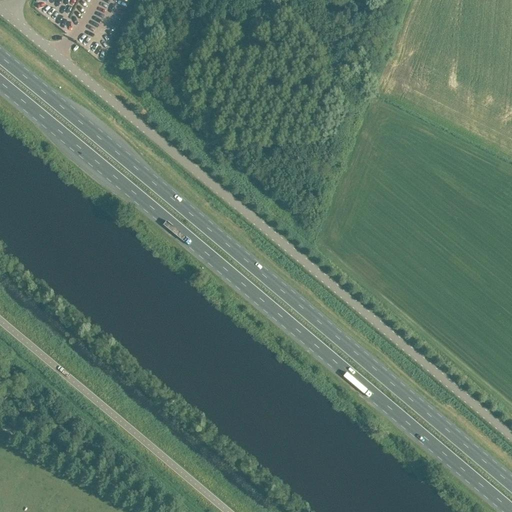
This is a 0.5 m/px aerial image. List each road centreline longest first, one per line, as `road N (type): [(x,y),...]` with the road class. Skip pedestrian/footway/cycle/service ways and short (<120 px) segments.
road 1 (trunk): [(0,83),(511,510)]
road 2 (trunk): [(511,483),(0,58)]
road 3 (unclassified): [(11,18),(511,438)]
road 4 (unclassified): [(165,510),(0,425)]
